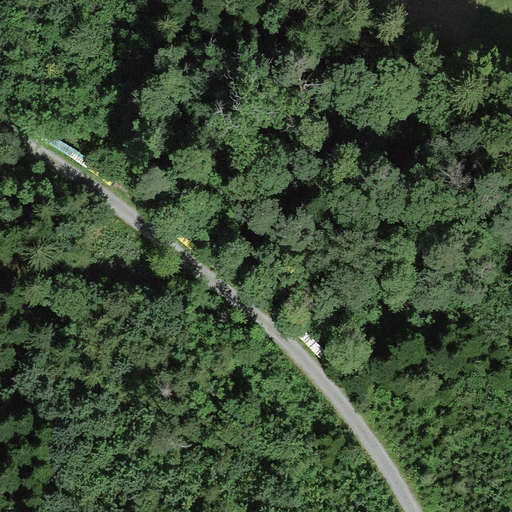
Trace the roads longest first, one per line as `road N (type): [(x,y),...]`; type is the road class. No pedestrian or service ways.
road 1 (track): [(417,511),(342,402),(280,331),(67,163),(0,130)]
road 2 (track): [(328,0),(462,66),(511,104)]
